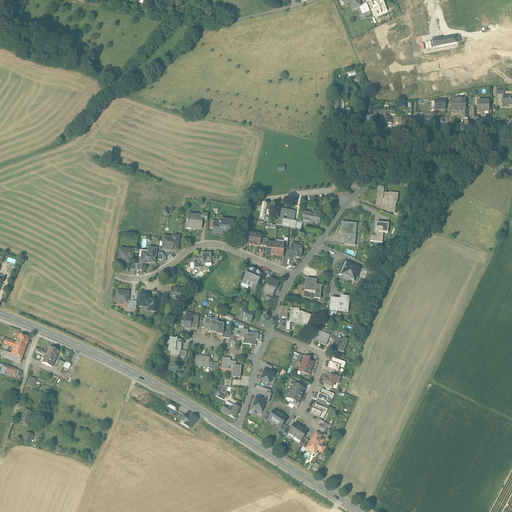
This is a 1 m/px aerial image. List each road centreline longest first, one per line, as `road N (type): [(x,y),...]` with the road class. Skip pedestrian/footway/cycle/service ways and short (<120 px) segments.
road 1 (track): [(0,164),(74,133),(187,31),(237,18)]
road 2 (residential): [(294,276),(367,186),(487,139),(511,118)]
road 3 (secondary): [(236,432),(40,329)]
road 4 (residential): [(439,0),(378,30),(395,72),(472,59),(473,42)]
road 5 (residential): [(294,276),(223,244),(197,245),(148,278),(117,277)]
road 6 (secondary): [(361,511),(236,432)]
road 7 (residential): [(270,333),(324,354),(301,415)]
